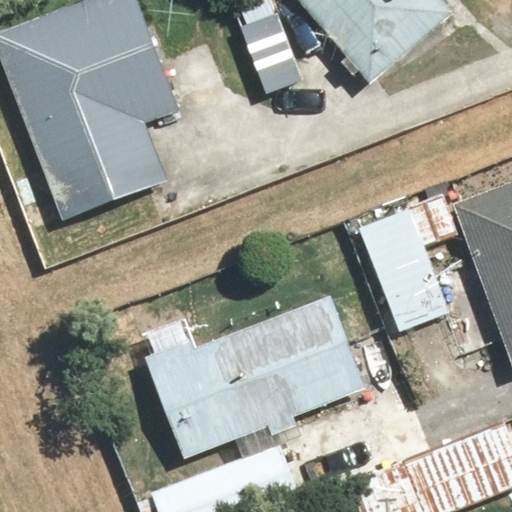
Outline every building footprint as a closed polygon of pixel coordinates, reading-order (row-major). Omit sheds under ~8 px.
[(178,188),(158,133),(192,120),(146,0),(127,0),(106,8),(6,45),(74,227),(178,188)] [(313,0),(386,84),(466,14),(453,0),(313,0)] [(286,8),(247,20),(272,100),(311,87),(286,8)] [(511,192),(471,207),(511,319),(511,192)] [(429,210),(371,231),(409,333),(467,311),(429,210)] [(423,453),(397,386),(360,290),(211,347),(199,316),(150,334),(199,461),(255,440),(262,459),(158,499),(163,511),(268,511),(361,477),(423,453)] [(511,418),(423,453),(361,477),(374,511),(475,511),(511,498),(511,418)]
